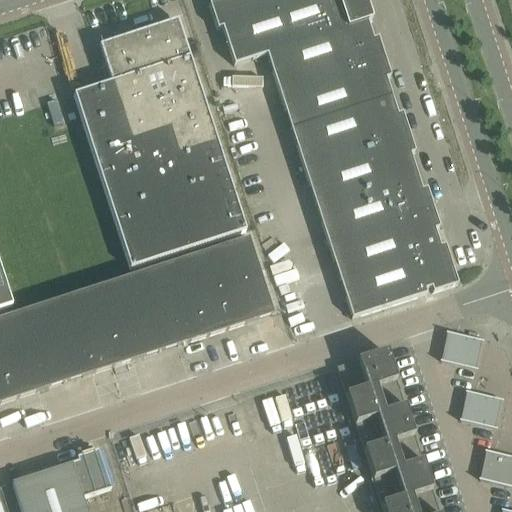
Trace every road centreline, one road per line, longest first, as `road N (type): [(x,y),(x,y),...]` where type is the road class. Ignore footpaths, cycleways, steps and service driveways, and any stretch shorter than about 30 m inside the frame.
road 1 (unclassified): [(0,460),(511,293)]
road 2 (unclassified): [(430,0),(511,257)]
road 3 (unclassified): [(511,126),(473,0)]
